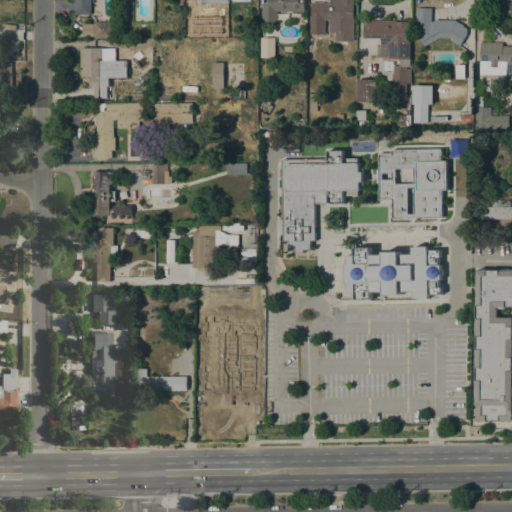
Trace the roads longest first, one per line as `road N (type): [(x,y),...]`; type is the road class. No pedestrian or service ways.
road 1 (residential): [(38,474),(42,0)]
road 2 (primary): [(511,465),(251,471)]
